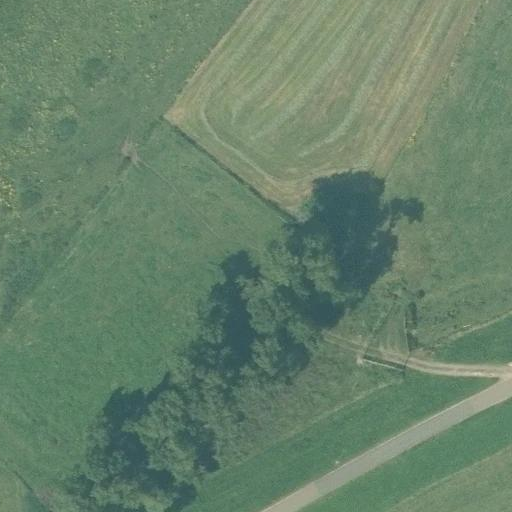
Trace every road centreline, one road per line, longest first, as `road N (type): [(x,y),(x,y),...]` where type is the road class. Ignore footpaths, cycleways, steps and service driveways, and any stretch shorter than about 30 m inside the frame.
road 1 (unclassified): [(277,511),(511,386)]
road 2 (track): [(345,345),(419,367),(511,380)]
